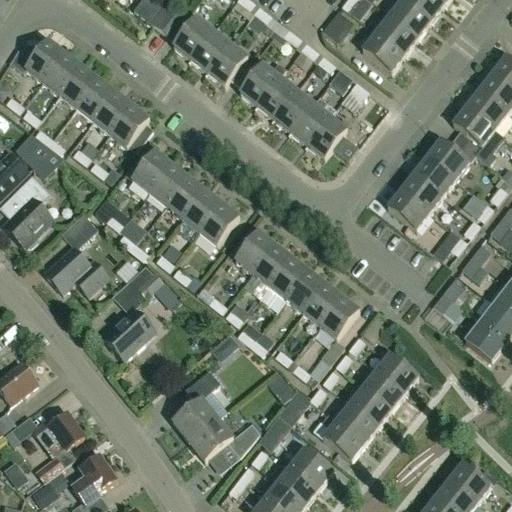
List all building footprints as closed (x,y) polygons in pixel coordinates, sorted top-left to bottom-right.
[(182,24),(151,0),(144,0),(132,16),(166,43),(182,24)] [(242,0),(238,7),(250,16),(255,10),(242,0)] [(352,0),(351,0),(341,12),(348,18),(358,5),(352,0)] [(360,0),(372,9),(378,0),(360,0)] [(428,0),(406,0),(402,6),(430,29),(443,12),(428,0)] [(428,0),(443,12),(452,0),(428,0)] [(402,6),(388,23),(417,45),(430,29),(402,6)] [(254,19),(267,29),(272,22),(259,13),(254,19)] [(338,17),(323,37),(337,49),(353,29),(338,17)] [(191,66),(214,36),(197,23),(174,52),(191,66)] [(388,23),(376,39),(405,62),(417,45),(388,23)] [(214,36),(191,66),(207,78),(230,49),(214,36)] [(297,52),(302,46),(290,36),(284,43),(297,52)] [(271,46),(279,52),(285,45),(277,39),(271,46)] [(405,62),(376,39),(362,56),(391,79),(405,62)] [(43,89),(65,60),(48,46),(26,76),(43,89)] [(247,63),(230,49),(207,78),(225,92),(247,63)] [(306,49),(301,56),(314,66),(319,59),(306,49)] [(65,60),(43,89),(59,102),(82,72),(65,60)] [(336,72),(323,62),(318,69),(331,79),(336,72)] [(492,81),(511,96),(511,67),(506,63),(492,81)] [(257,112),(280,83),(286,75),(278,68),(272,76),(263,70),(240,99),(257,112)] [(82,72),(59,102),(76,115),(99,85),(82,72)] [(334,82),(347,92),(352,85),(340,75),(334,82)] [(511,114),(511,96),(492,81),(479,97),(508,120),(511,114)] [(296,96),(280,83),(257,112),(273,125),(296,96)] [(115,98),(99,85),(76,115),(93,128),(115,98)] [(363,105),(369,98),(357,88),(351,95),(363,105)] [(31,90),(22,107),(36,114),(45,97),(31,90)] [(313,109),(296,96),(273,125),(290,138),(313,109)] [(313,109),(290,138),(307,151),(330,122),(330,123),(335,117),(322,107),(327,100),(323,97),(313,109)] [(479,97),(466,113),(495,136),(508,120),(479,97)] [(115,98),(93,128),(109,141),(132,111),(115,98)] [(6,110),(18,120),(24,112),(12,102),(6,110)] [(150,125),(132,111),(109,141),(127,154),(150,125)] [(495,136),(466,113),(453,130),(482,153),(495,136)] [(23,123),(36,132),(41,126),(28,116),(23,123)] [(347,136),(330,123),(330,122),(307,151),(324,165),(347,136)] [(50,136),(74,157),(88,140),(76,130),(74,133),(62,123),(50,136)] [(47,152),(53,145),(40,135),(34,142),(47,152)] [(54,157),(47,152),(34,142),(31,140),(16,156),(35,176),(54,157)] [(65,155),(53,145),(47,152),(54,157),(60,162),(65,155)] [(427,163),(456,186),(470,169),(440,146),(427,163)] [(92,149),(87,157),(101,166),(106,157),(92,149)] [(73,162),(85,172),(91,165),(79,155),(73,162)] [(149,200),(172,171),(155,157),(132,186),(149,200)] [(0,185),(1,185),(11,195),(28,178),(10,159),(0,168),(0,185)] [(57,173),(62,168),(54,160),(45,168),(50,173),(57,173)] [(427,163),(413,180),(443,203),(456,186),(427,163)] [(111,191),(119,179),(112,174),(109,178),(95,168),(90,175),(111,191)] [(172,171),(149,200),(166,213),(189,183),(172,171)] [(511,191),(511,190),(511,177),(507,174),(501,182),(511,191)] [(443,203),(413,180),(401,197),(430,220),(443,203)] [(15,199),(26,211),(3,233),(25,254),(26,253),(32,253),(37,247),(37,242),(53,226),(39,212),(51,200),(32,182),(15,199)] [(499,194),(489,205),(496,211),(511,191),(501,182),(494,190),(499,194)] [(206,196),(189,183),(166,213),(183,226),(206,196)] [(206,196),(183,226),(199,239),(222,209),(206,196)] [(430,220),(401,197),(387,214),(416,237),(430,220)] [(240,223),(222,209),(199,239),(217,253),(240,223)] [(486,209),(476,223),(483,228),(493,215),(486,209)] [(144,220),(140,225),(126,214),(120,222),(138,236),(133,242),(157,260),(171,241),(144,220)] [(511,215),(510,214),(500,227),(510,234),(511,230),(511,215)] [(125,231),(112,220),(106,228),(120,238),(125,231)] [(62,242),(76,257),(98,237),(84,222),(62,242)] [(473,226),(463,240),(470,245),(481,232),(473,226)] [(510,234),(500,227),(490,240),(500,247),(510,234)] [(451,236),(432,259),(442,266),(450,256),(456,262),(467,249),(451,236)] [(253,281),(276,251),(259,237),(235,267),(253,281)] [(130,258),(136,250),(124,240),(117,248),(130,258)] [(149,261),(136,250),(130,258),(142,268),(149,261)] [(481,250),(473,261),(482,269),(491,257),(481,250)] [(276,251),(253,281),(270,294),(293,264),(276,251)] [(93,267),(88,272),(72,254),(43,281),(62,302),(75,290),(88,304),(109,284),(93,267)] [(178,254),(171,261),(182,273),(189,267),(178,254)] [(169,278),(174,271),(161,261),(156,267),(169,278)] [(482,269),(473,261),(461,276),(471,283),(482,269)] [(293,264),(270,294),(286,307),(309,277),(293,264)] [(129,287),(145,304),(163,289),(153,279),(145,272),(129,287)] [(173,281),(186,291),(193,297),(201,287),(194,282),(191,285),(179,275),(173,281)] [(309,277),(286,307),(303,320),(326,290),(309,277)] [(453,286),(443,299),(452,307),(463,294),(453,286)] [(326,290),(303,320),(319,332),(342,303),(326,290)] [(511,296),(508,293),(494,311),(511,325),(511,296)] [(452,307),(443,299),(432,312),(442,320),(452,307)] [(177,303),(168,310),(172,315),(181,307),(177,303)] [(227,314),(214,303),(209,310),(222,319),(227,314)] [(359,316),(342,303),(319,332),(336,346),(359,316)] [(239,333),(249,319),(237,310),(232,317),(231,316),(226,323),(239,333)] [(511,325),(494,311),(480,329),(505,349),(511,340),(511,325)] [(103,345),(124,368),(155,340),(134,316),(103,345)] [(250,353),(255,347),(254,346),(261,338),(250,329),(243,337),(242,336),(237,343),(250,353)] [(505,349),(480,329),(465,348),(491,368),(505,349)] [(225,355),(232,355),(238,350),(230,341),(220,349),(225,355)] [(365,349),(359,343),(349,356),(355,362),(365,349)] [(240,377),(255,358),(241,347),(226,367),(240,377)] [(267,356),(255,347),(250,353),(262,362),(267,356)] [(293,366),(280,356),(275,363),(288,373),(293,366)] [(343,378),(352,366),(346,360),(336,373),(343,378)] [(389,360),(375,378),(405,401),(418,384),(389,360)] [(318,383),(325,374),(313,364),(306,373),(318,383)] [(0,384),(0,396),(12,411),(38,390),(20,368),(0,384)] [(189,448),(218,425),(201,405),(220,390),(209,377),(208,378),(201,368),(181,382),(189,393),(186,395),(196,408),(172,427),(189,448)] [(310,380),(298,370),(293,377),(305,387),(310,380)] [(339,382),(333,377),(323,390),(330,395),(339,382)] [(405,401),(375,378),(362,394),(391,417),(405,401)] [(317,412),(326,399),(320,394),(310,407),(317,412)] [(391,417),(362,394),(349,411),(378,434),(391,417)] [(297,424),(306,411),(293,401),(283,414),(297,424)] [(378,434),(349,411),(336,427),(365,450),(378,434)] [(20,431),(30,424),(23,412),(12,418),(20,431)] [(53,461),(64,453),(67,456),(85,443),(67,419),(50,432),(46,427),(34,436),(53,461)] [(290,432),(277,422),(268,434),(281,444),(290,432)] [(233,444),(218,425),(189,448),(205,468),(228,449),(240,463),(260,440),(251,429),(233,444)] [(365,450),(336,427),(322,444),(352,468),(365,450)] [(21,446),(12,435),(6,440),(14,451),(21,446)] [(261,456),(251,469),(258,474),(268,461),(261,456)] [(304,456),(290,473),(319,496),(333,479),(304,456)] [(96,497),(97,499),(116,486),(99,461),(80,475),(87,484),(74,493),(83,506),(96,497)] [(63,474),(56,464),(36,478),(43,488),(63,474)] [(448,487),(477,510),(498,484),(485,474),(478,483),(462,470),(448,487)] [(248,473),(238,486),(245,491),(255,478),(248,473)] [(290,473),(277,490),(305,511),(306,511),(319,496),(290,473)] [(28,486),(22,477),(10,485),(17,494),(28,486)] [(245,491),(238,486),(229,498),(236,503),(245,491)] [(448,487),(435,503),(445,511),(475,511),(477,510),(448,487)] [(56,499),(48,489),(31,501),(39,511),(56,499)] [(305,511),(277,490),(264,506),(271,511),(305,511)] [(445,511),(435,503),(428,511),(445,511)]
